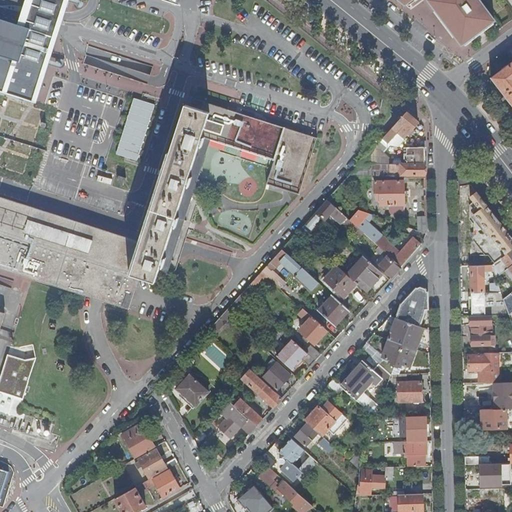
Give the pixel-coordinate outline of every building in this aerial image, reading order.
[(30,0),(20,33),(6,77),(1,93),(33,103),(66,0),(30,0)] [(429,0),(428,1),(432,7),(440,17),(449,29),(462,46),(494,22),(477,0),(429,0)] [(0,271),(93,301),(126,311),(137,279),(127,276),(138,242),(99,230),(100,227),(96,226),(92,224),(91,228),(43,212),(44,209),(35,206),(34,209),(0,198),(0,75),(6,77),(20,33),(15,32),(16,28),(0,23),(0,271)] [(511,64),(492,79),(511,105),(511,64)] [(155,105),(135,99),(117,156),(138,162),(155,105)] [(214,117),(207,141),(270,161),(263,184),(296,195),(313,139),(201,103),(198,111),(214,117)] [(127,276),(137,279),(152,284),(160,286),(163,277),(207,141),(214,117),(198,111),(182,106),(166,156),(138,242),(127,276)] [(415,120),(406,113),(393,127),(405,137),(411,130),(418,122),(415,120)] [(425,155),(424,147),(404,147),(404,159),(406,159),(407,164),(425,164),(425,155)] [(379,164),(360,164),(350,174),(372,175),(379,176),(379,164)] [(407,164),(390,164),(390,171),(401,171),(401,175),(425,175),(425,170),(425,164),(407,164)] [(388,206),(389,214),(404,213),(404,181),(375,181),(375,192),(377,192),(377,200),(380,200),(380,206),(388,206)] [(511,249),(511,237),(477,192),(468,198),(476,210),(470,214),(486,235),(498,250),(505,245),(510,251),(511,249)] [(347,217),(327,199),(316,212),(323,219),(324,220),(332,212),(338,218),(337,219),(341,224),(347,217)] [(358,209),(349,219),(367,235),(380,247),(401,266),(421,244),(413,237),(399,253),(387,242),(389,240),(378,232),(368,223),(367,222),(365,224),(363,221),(370,214),(368,213),(358,209)] [(323,219),(316,212),(303,226),(310,233),(323,219)] [(367,222),(368,223),(374,216),(370,214),(363,221),(365,224),(367,222)] [(416,216),(417,232),(425,231),(424,215),(416,216)] [(310,233),(303,226),(298,231),(302,234),(306,237),(310,233)] [(302,234),(298,231),(282,249),(286,253),(302,234)] [(505,245),(498,250),(503,257),(510,251),(505,245)] [(378,265),(391,277),(396,272),(401,266),(380,247),(377,251),(381,255),(382,254),(385,257),(378,265)] [(286,253),(282,249),(276,255),(293,271),(299,265),(286,253)] [(511,249),(510,251),(503,257),(492,265),(496,277),(508,267),(511,272),(511,249)] [(356,282),(366,291),(383,273),(364,256),(347,274),(356,282)] [(344,297),(356,282),(347,274),(337,265),(324,279),(344,297)] [(471,266),(470,266),(472,315),(491,315),(509,315),(509,314),(503,298),(498,283),(490,283),(490,292),(485,292),(484,265),(483,266),(471,266)] [(319,282),(302,267),(294,275),(311,291),(319,282)] [(267,276),(262,272),(242,294),(246,298),(247,299),(267,276)] [(426,315),(429,316),(429,311),(429,309),(424,307),(426,302),(428,303),(428,294),(416,287),(407,297),(401,303),(396,318),(410,323),(422,327),(426,315)] [(503,298),(509,314),(511,312),(511,293),(511,292),(503,298)] [(246,298),(242,294),(234,302),(225,313),(230,317),(246,298)] [(334,325),(349,309),(333,295),(318,311),(334,325)] [(312,317),(306,311),(301,317),(307,322),(299,331),(314,344),(326,330),(312,317)] [(230,317),(225,313),(208,331),(213,335),(230,317)] [(472,315),(470,315),(470,325),(471,325),(472,337),(489,337),(492,336),(491,315),(472,315)] [(402,344),(410,323),(396,318),(388,339),(402,344)] [(424,328),(422,327),(410,323),(402,344),(416,349),(424,328)] [(489,337),(472,337),(472,345),(489,345),(489,337)] [(302,359),(310,366),(315,361),(304,350),(295,342),(292,339),(276,356),(292,370),(302,359)] [(391,374),(395,365),(400,351),(402,344),(388,339),(386,344),(382,357),(389,360),(389,362),(383,360),(380,364),(391,374)] [(379,363),(380,364),(383,360),(389,362),(389,360),(382,357),(366,342),(361,347),(370,355),(379,363)] [(304,350),(315,361),(321,354),(310,344),(304,350)] [(409,367),(416,349),(402,344),(400,351),(395,365),(401,367),(402,364),(409,367)] [(498,353),(485,353),(484,354),(468,355),(468,371),(481,371),(481,383),(493,383),(498,383),(498,353)] [(8,355),(0,379),(0,392),(23,399),(36,358),(25,360),(8,355)] [(379,363),(370,355),(366,359),(375,367),(379,363)] [(363,360),(340,386),(342,387),(364,407),(371,399),(363,391),(373,380),(377,384),(378,382),(383,378),(373,369),(363,360)] [(277,362),(263,377),(277,390),(291,375),(277,362)] [(390,377),(391,374),(380,364),(379,363),(375,367),(373,369),(383,378),(378,382),(386,389),(388,383),(390,377)] [(250,369),(248,367),(245,370),(247,372),(241,378),(273,407),(282,398),(257,375),(250,369)] [(176,388),(195,406),(208,392),(189,374),(176,388)] [(406,382),(406,374),(391,374),(390,377),(388,383),(398,382),(406,382)] [(213,379),(209,383),(218,391),(222,387),(213,379)] [(340,386),(333,379),(328,384),(337,393),(342,387),(340,386)] [(422,402),(421,382),(406,382),(398,382),(398,402),(422,402)] [(511,382),(498,383),(493,383),(494,409),(506,409),(511,408),(511,382)] [(0,392),(0,412),(23,419),(25,415),(19,413),(23,399),(0,392)] [(230,415),(250,433),(256,426),(262,419),(248,406),(237,396),(231,403),(229,401),(219,411),(227,418),(230,415)] [(371,399),(364,407),(375,417),(379,407),(371,399)] [(328,402),(325,405),(344,422),(347,419),(328,402)] [(344,422),(325,405),(321,409),(318,406),(305,420),(322,435),(327,429),(334,434),(344,422)] [(494,409),(481,409),(482,429),(507,428),(506,409),(494,409)] [(426,436),(426,416),(416,416),(407,416),(409,436),(426,436)] [(209,422),(199,432),(205,438),(215,427),(209,422)] [(122,434),(135,458),(155,447),(141,423),(122,434)] [(311,440),(314,443),(320,437),(306,424),(295,436),(306,446),(311,440)] [(329,453),(335,448),(324,437),(319,443),(329,453)] [(304,450),(291,438),(278,451),(279,452),(279,463),(284,463),(280,468),(293,480),(298,475),(298,468),(292,463),(304,450)] [(427,454),(427,441),(395,441),(395,454),(405,454),(405,457),(408,457),(408,466),(425,465),(425,454),(427,454)] [(178,463),(175,458),(164,464),(156,450),(139,459),(140,461),(135,463),(138,469),(143,467),(149,477),(166,467),(167,469),(178,463)] [(275,463),(265,454),(260,459),(268,467),(270,468),(275,463)] [(360,470),(360,467),(361,457),(356,455),(350,461),(360,470)] [(500,464),(489,464),(480,464),(481,486),(500,486),(500,464)] [(127,472),(123,465),(114,470),(118,476),(127,472)] [(277,475),(270,468),(268,467),(260,475),(281,495),(283,492),(295,503),(293,505),(300,511),(302,511),(312,507),(282,479),(277,484),(276,485),(272,481),(277,475)] [(393,480),(393,467),(385,467),(385,480),(393,480)] [(0,507),(3,508),(14,474),(0,469),(0,507)] [(362,469),(362,474),(361,484),(360,493),(370,494),(371,487),(369,486),(370,478),(371,478),(372,470),(362,469)] [(153,479),(155,483),(163,497),(179,488),(169,470),(153,479)] [(153,479),(151,477),(143,482),(146,487),(155,483),(153,479)] [(139,485),(138,485),(143,493),(148,490),(146,487),(143,482),(139,485)] [(267,511),(273,507),(254,485),(239,499),(247,508),(248,507),(253,511),(267,511)] [(135,487),(114,498),(122,511),(133,511),(145,505),(135,487)] [(499,511),(499,489),(480,490),(480,511),(499,511)] [(423,511),(423,494),(416,494),(400,494),(399,511),(423,511)]
